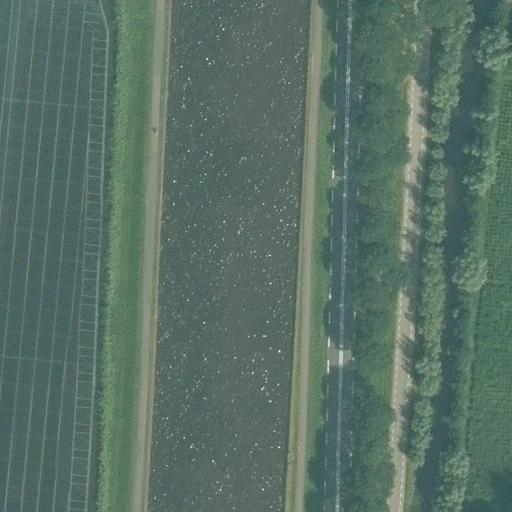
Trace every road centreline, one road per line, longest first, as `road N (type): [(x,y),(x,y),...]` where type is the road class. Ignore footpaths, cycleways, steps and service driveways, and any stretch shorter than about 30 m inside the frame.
road 1 (unclassified): [(391,511),(428,0)]
road 2 (unclassified): [(130,511),(160,0)]
road 3 (primary): [(341,511),(352,0)]
